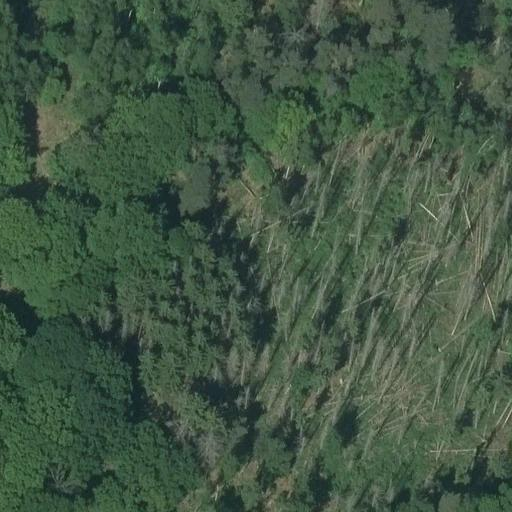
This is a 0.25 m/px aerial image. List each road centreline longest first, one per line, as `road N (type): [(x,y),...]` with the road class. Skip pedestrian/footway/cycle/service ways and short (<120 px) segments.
road 1 (track): [(0,331),(511,40)]
road 2 (track): [(511,278),(464,511)]
